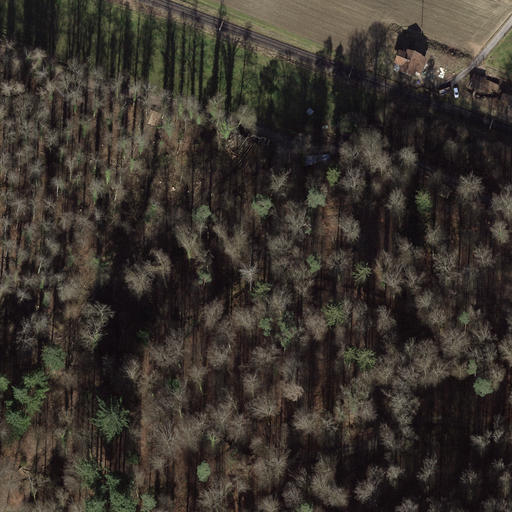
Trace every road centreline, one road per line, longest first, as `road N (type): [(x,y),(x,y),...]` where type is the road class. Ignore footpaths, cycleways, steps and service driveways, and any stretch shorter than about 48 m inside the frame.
road 1 (track): [(0,53),(215,114),(316,152),(413,162),(511,210)]
road 2 (track): [(263,511),(305,479),(366,459),(414,421),(511,427)]
road 3 (track): [(204,511),(268,463),(385,438)]
